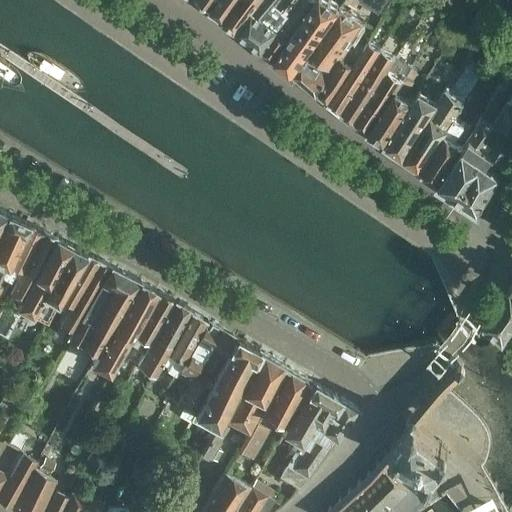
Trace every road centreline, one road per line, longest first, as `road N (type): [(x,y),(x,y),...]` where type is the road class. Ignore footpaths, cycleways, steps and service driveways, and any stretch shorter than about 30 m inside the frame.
road 1 (residential): [(0,181),(336,371),(387,414)]
road 2 (residential): [(486,230),(160,0)]
road 3 (residential): [(387,414),(485,511)]
road 4 (residential): [(442,354),(467,321),(482,279),(486,230)]
road 5 (residential): [(298,511),(387,414)]
